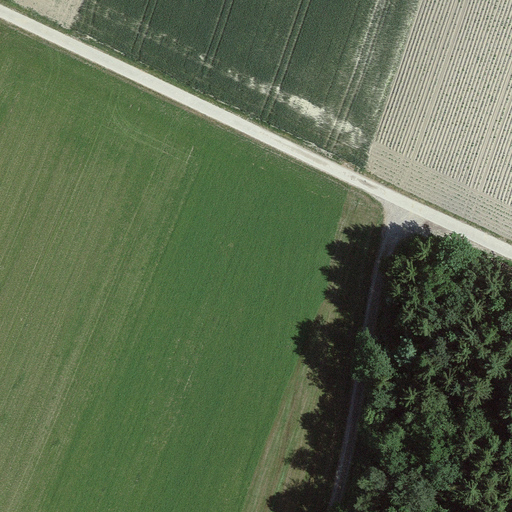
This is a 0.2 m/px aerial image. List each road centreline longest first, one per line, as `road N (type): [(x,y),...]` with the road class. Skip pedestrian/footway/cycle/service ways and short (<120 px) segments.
road 1 (track): [(0,10),(511,253)]
road 2 (track): [(395,199),(353,424),(319,511)]
